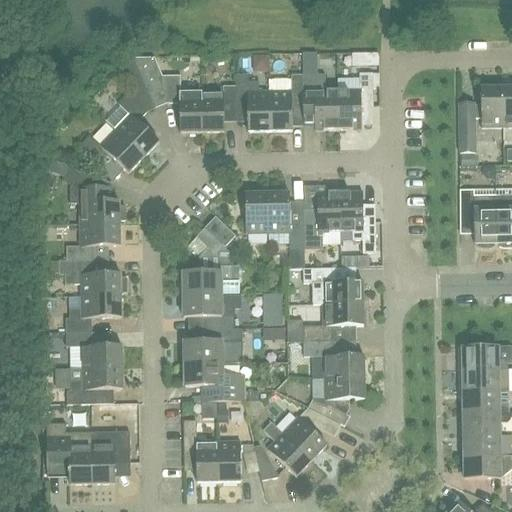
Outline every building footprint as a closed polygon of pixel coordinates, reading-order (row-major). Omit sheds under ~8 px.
[(137,100),(148,94),(132,59),(118,73),(124,78),(131,91),(118,104),(130,116),(115,132),(144,160),(159,144),(138,124),(146,115),(134,104),(137,100)] [(202,134),(201,94),(180,95),(180,77),(162,77),(154,59),(132,59),(148,94),(159,89),(166,89),(166,105),(179,105),(180,135),(202,134)] [(337,92),(338,132),(361,132),(361,108),(373,108),(372,75),(359,75),(359,92),(337,92)] [(235,76),(235,88),(236,105),(247,105),(248,133),(270,133),(269,81),(269,93),(259,93),(258,83),(247,83),(247,76),(235,76)] [(269,81),(270,133),(292,133),(291,106),(303,106),(303,76),(291,76),(291,81),(286,80),(274,80),(270,81),(269,81)] [(325,76),(303,76),(303,106),(304,129),(314,129),(314,132),(338,132),(337,92),(325,92),(325,76)] [(223,94),(201,94),(202,134),(224,134),(223,105),(236,105),(235,88),(223,88),(223,94)] [(511,88),(503,89),(503,129),(511,128),(511,88)] [(503,129),(503,89),(480,89),(481,129),(503,129)] [(458,106),(459,119),(459,155),(475,155),(474,105),(458,106)] [(144,160),(115,132),(100,147),(89,137),(79,147),(98,165),(107,155),(128,175),(144,160)] [(53,162),(48,173),(63,179),(67,168),(53,162)] [(79,205),(80,226),(120,226),(119,223),(125,222),(125,208),(119,208),(119,203),(112,203),(112,189),(85,189),(90,177),(67,168),(63,179),(62,183),(71,186),(70,190),(70,205),(79,205)] [(511,190),(495,191),(496,245),(498,245),(498,248),(503,250),(511,250),(511,249),(511,190)] [(474,246),(476,246),(477,248),(481,250),(490,250),(494,248),(494,245),(496,245),(495,191),(459,192),(460,216),(474,216),(474,246)] [(363,224),(363,208),(363,193),(339,194),(340,234),(352,234),(352,242),(362,242),(362,256),(375,256),(375,224),(363,224)] [(303,212),(304,224),(304,252),(322,252),(322,234),(340,234),(339,194),(317,194),(317,211),(303,212)] [(268,235),(267,195),(245,195),(246,236),(268,235)] [(289,195),(267,195),(268,235),(268,246),(289,245),(289,252),(304,252),(304,224),(290,224),(289,195)] [(215,218),(204,230),(224,249),(235,238),(215,218)] [(66,262),(90,262),(90,248),(120,248),(120,226),(80,226),(80,248),(66,248),(66,262)] [(233,257),(224,249),(204,230),(187,247),(198,258),(207,249),(220,261),(233,261),(233,257)] [(341,258),(341,270),(352,269),(352,258),(341,258)] [(81,286),(81,298),(121,297),(121,294),(127,294),(127,280),(121,280),(121,275),(91,276),(90,262),(66,262),(58,262),(59,277),(65,277),(65,286),(81,286)] [(219,268),(220,273),(182,274),(183,297),(221,296),(239,296),(238,267),(219,268)] [(313,307),(323,306),(363,306),(363,283),(332,284),(331,270),(302,271),(303,285),(312,285),(313,307)] [(221,296),(183,297),(183,319),(210,319),(211,331),(235,330),(234,308),(222,308),(221,296)] [(121,297),(81,298),(81,310),(69,310),(69,320),(65,320),(66,334),(92,334),(91,320),(121,320),(121,297)] [(302,328),(303,344),(332,343),(332,328),(363,328),(363,306),(323,306),(323,328),(302,328)] [(290,330),(290,317),(275,318),(276,330),(290,330)] [(235,330),(211,331),(211,343),(184,343),(184,366),(223,365),(222,353),(242,353),(242,330),(235,331),(235,330)] [(82,348),(82,370),(122,370),(122,347),(92,348),(92,334),(66,334),(66,349),(82,348)] [(324,359),(324,381),(364,380),(364,357),(332,358),(332,343),(303,344),(303,359),(324,359)] [(458,357),(458,372),(508,371),(507,371),(507,365),(504,362),(498,362),(498,349),(462,350),(462,357),(458,357)] [(223,377),(223,365),(184,366),(184,388),(202,388),(202,404),(240,403),(240,377),(223,377)] [(122,370),(82,370),(82,383),(70,383),(70,392),(67,392),(67,407),(92,406),(92,392),(122,392),(122,370)] [(462,387),(463,394),(499,393),(508,393),(508,371),(458,372),(458,387),(462,387)] [(364,380),(324,381),(324,403),(364,402),(364,380)] [(463,394),(463,415),(509,414),(509,410),(504,406),(499,406),(499,393),(463,394)] [(313,400),(308,410),(341,427),(344,428),(350,418),(327,406),(327,408),(313,400)] [(283,435),(278,430),(278,431),(311,463),(327,447),(306,428),(311,423),(318,431),(334,439),(341,427),(308,410),(298,420),(298,419),(283,435)] [(509,414),(463,415),(463,437),(499,436),(499,424),(507,424),(510,420),(510,414),(509,414)] [(183,423),(183,453),(196,452),(196,484),(219,484),(218,444),(196,444),(196,422),(183,423)] [(70,487),(92,486),(91,434),(66,435),(66,425),(46,426),(47,466),(70,466),(70,473),(68,473),(68,476),(70,476),(70,487)] [(269,438),(275,443),(267,451),(296,479),(311,463),(278,431),(278,430),(277,430),(269,438)] [(129,434),(91,434),(92,486),(114,486),(114,466),(130,466),(129,434)] [(463,437),(464,458),(500,458),(499,436),(463,437)] [(218,444),(219,484),(241,484),(240,444),(218,444)] [(254,449),(261,483),(279,479),(268,460),(260,447),(254,449)] [(511,457),(500,458),(464,458),(464,481),(500,480),(511,470),(511,457)]
